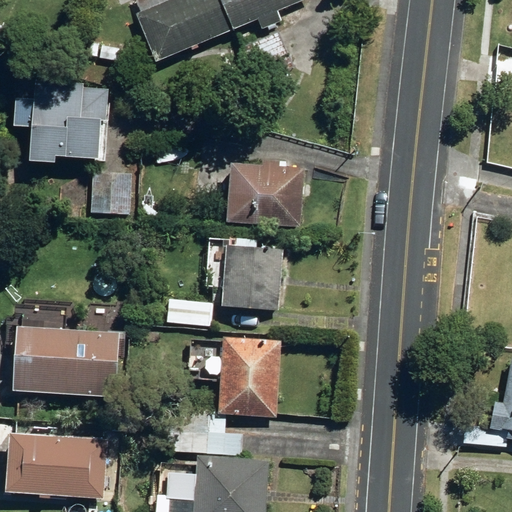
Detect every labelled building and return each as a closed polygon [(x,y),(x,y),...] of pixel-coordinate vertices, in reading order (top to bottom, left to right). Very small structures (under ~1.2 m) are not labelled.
[(138,16),(159,63),(195,48),(196,51),(202,49),(201,46),(261,21),(265,30),(285,21),(280,11),(307,0),(179,0),(177,1),(175,0),(137,0),(143,13),(138,16)] [(23,24),(0,23),(0,42),(22,43),(23,24)] [(295,64),(280,32),(245,48),(260,80),(295,64)] [(101,59),(130,64),(132,52),(104,46),(101,59)] [(271,80),(276,95),(291,89),(286,74),(271,80)] [(32,164),(57,166),(57,159),(106,163),(109,122),(107,122),(110,91),(84,89),(84,86),(37,82),(35,101),(16,99),(14,128),(35,130),(32,164)] [(228,224),(300,229),(304,170),(279,168),(280,163),(263,162),(262,167),(232,165),(228,224)] [(92,214),(131,217),(134,175),(95,173),(92,214)] [(223,308),(279,312),(284,252),(228,248),(223,308)] [(167,325),(210,328),(212,305),(169,301),(167,325)] [(13,393),(116,400),(120,337),(17,331),(13,393)] [(166,410),(164,453),(224,457),(226,437),(227,418),(275,421),(280,345),(223,341),(218,414),(166,410)] [(511,360),(508,360),(500,407),(491,405),(486,431),(486,432),(505,434),(503,441),(511,442),(511,360)] [(7,494),(104,501),(108,443),(11,437),(7,494)] [(269,511),(272,463),(200,458),(199,477),(172,475),(172,496),(159,495),(158,511),(269,511)]
